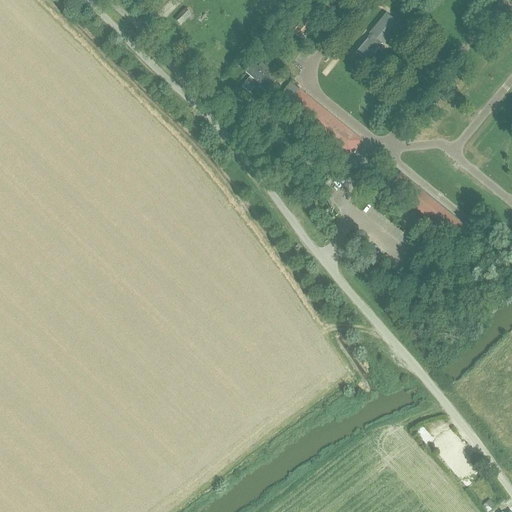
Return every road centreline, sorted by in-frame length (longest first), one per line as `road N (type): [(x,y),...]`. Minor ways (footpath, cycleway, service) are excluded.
road 1 (unclassified): [(511,493),(456,415),(188,98)]
road 2 (unclassified): [(188,98),(88,0)]
road 3 (unclassified): [(188,98),(150,28),(108,0)]
